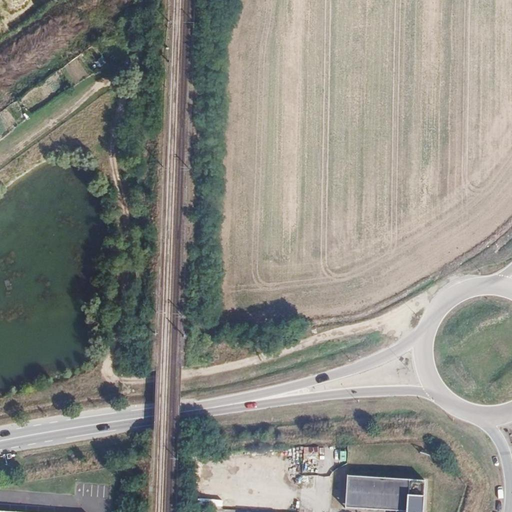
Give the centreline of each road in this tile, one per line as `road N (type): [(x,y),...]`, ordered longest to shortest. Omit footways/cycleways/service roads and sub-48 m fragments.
road 1 (track): [(0,164),(107,75),(123,75),(112,150),(128,228),(121,313),(105,375),(111,378),(206,371),(378,320),(438,311)]
road 2 (primary): [(220,404),(398,391),(446,398)]
road 3 (primary): [(429,326),(386,358),(220,404)]
road 4 (primary): [(220,404),(0,441)]
